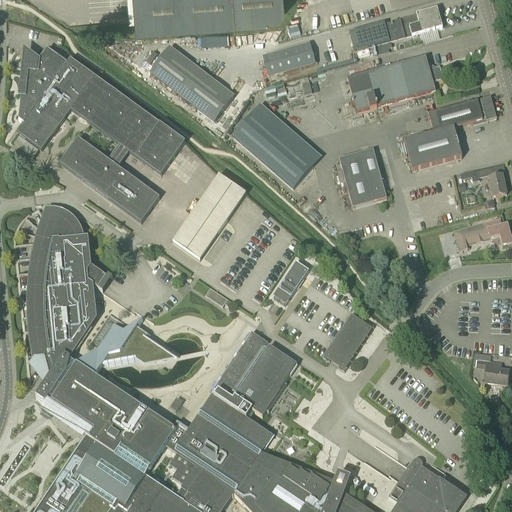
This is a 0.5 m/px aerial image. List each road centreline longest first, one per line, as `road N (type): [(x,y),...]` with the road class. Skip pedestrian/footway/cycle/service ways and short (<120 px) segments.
road 1 (unclassified): [(0,427),(7,397),(0,301)]
road 2 (unclassified): [(405,322),(442,281),(511,270)]
